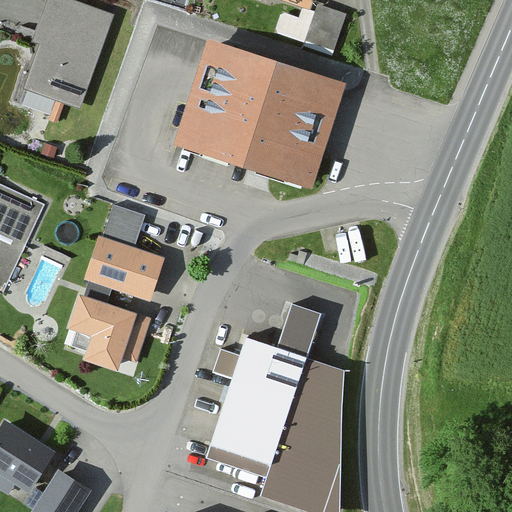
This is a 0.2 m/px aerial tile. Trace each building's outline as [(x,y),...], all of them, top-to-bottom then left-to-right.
[(23,92),(79,112),(113,18),(62,0),(48,0),(33,44),(40,47),(23,92)] [(286,0),(314,9),(316,0),(286,0)] [(250,171),(315,192),(347,84),(284,64),(210,39),(177,147),(250,171)] [(0,293),(5,296),(46,208),(0,187),(0,293)] [(136,238),(146,208),(113,197),(103,228),(136,238)] [(86,281),(153,301),(165,258),(98,238),(86,281)] [(87,360),(122,371),(141,316),(82,296),(70,331),(94,339),(87,360)] [(305,511),(345,511),(346,372),(308,359),(322,315),(294,306),(279,350),(250,341),(211,459),(272,479),(265,499),(305,511)] [(0,432),(0,473),(33,492),(57,451),(6,422),(0,432)] [(34,511),(80,511),(94,489),(59,469),(34,511)]
